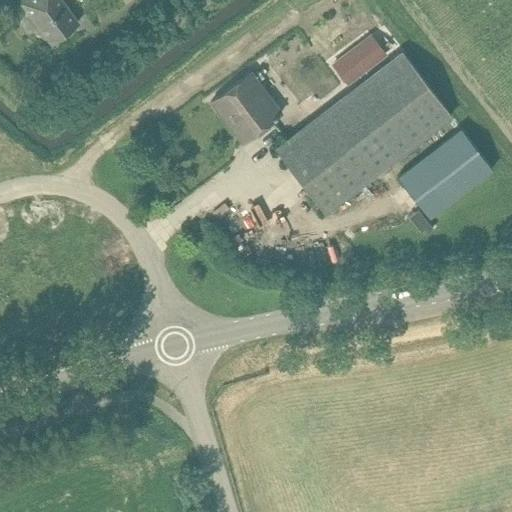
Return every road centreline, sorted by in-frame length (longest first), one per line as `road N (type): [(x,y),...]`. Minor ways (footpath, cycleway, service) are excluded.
road 1 (secondary): [(175,345),(511,278)]
road 2 (unclassified): [(0,198),(27,189),(108,204),(143,245),(175,345)]
road 3 (secondary): [(0,403),(175,345)]
